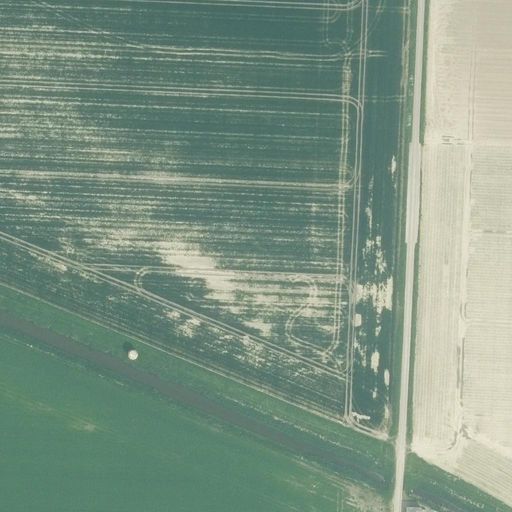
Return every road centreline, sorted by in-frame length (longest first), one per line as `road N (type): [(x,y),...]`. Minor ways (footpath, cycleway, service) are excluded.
road 1 (track): [(505,511),(430,465),(0,301)]
road 2 (unclassified): [(396,511),(419,0)]
